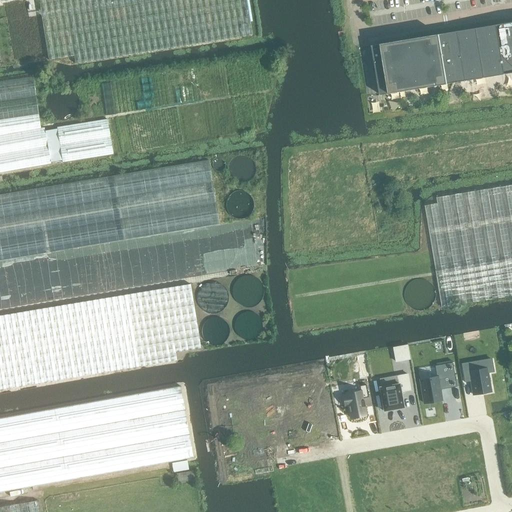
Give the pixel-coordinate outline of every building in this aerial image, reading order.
[(245,0),(38,0),(40,9),(41,16),(48,59),(73,55),(75,63),(252,35),(245,0)] [(511,21),(373,45),(381,95),(511,72),(511,21)] [(34,77),(0,81),(0,172),(51,163),(51,161),(46,131),(45,127),(41,128),(39,114),(34,77)] [(78,105),(78,104),(77,102),(77,99),(75,96),(73,94),(71,92),(69,90),(66,90),(63,89),(60,89),(57,90),(54,91),(52,93),(50,96),(48,98),(47,101),(47,104),(47,108),(48,110),(50,113),(51,115),(53,117),(56,119),(59,119),(62,120),(65,120),(67,119),(71,117),(72,116),(75,114),(76,111),(77,108),(78,105)] [(57,127),(57,129),(62,160),(62,162),(112,154),(107,119),(57,127)] [(254,172),(255,169),(255,166),(254,164),(253,161),(251,159),(249,158),(247,156),(244,156),(241,155),(239,156),(236,157),(234,158),(232,160),(230,162),(229,164),(229,167),(229,170),(229,172),(230,175),(231,177),(233,179),(236,180),(238,181),(241,182),(243,182),(246,181),(248,180),(250,178),(252,176),(254,174),(254,172)] [(221,158),(218,158),(215,159),(213,162),(213,165),(214,168),(216,170),(219,171),(222,170),(225,168),(226,165),(226,162),(224,159),(221,158)] [(0,260),(219,224),(208,160),(0,194),(0,260)] [(511,295),(511,184),(437,197),(437,203),(425,205),(436,270),(442,307),(511,295)] [(254,207),(255,204),(254,201),(254,198),(252,196),(251,194),(249,192),(246,190),(244,189),(241,189),(238,189),(235,189),(232,190),(230,192),(228,194),(226,196),(225,199),(225,202),(225,204),(225,207),(226,210),(227,212),(229,215),(232,216),(234,218),(237,218),(240,219),(243,218),(245,217),(248,216),(250,214),(252,212),(253,210),(254,207)] [(251,275),(246,275),(242,276),(237,279),(234,283),(233,287),(232,293),(234,297),(237,302),(241,305),(245,306),(250,307),(255,305),(259,302),(262,298),(264,294),(264,289),(263,284),(260,280),(256,277),(251,275)] [(436,295),(436,292),(435,289),(434,286),(432,283),(429,281),(427,280),(424,279),(421,278),(418,278),(414,279),(412,281),(409,283),(407,285),(406,288),(405,291),(404,294),(405,297),(406,300),(407,303),(409,305),(412,307),(415,308),(418,309),(421,309),(424,309),(427,308),(430,306),(432,304),(434,301),(435,298),(436,295)] [(215,281),(211,281),(206,282),(203,284),(200,288),(198,292),(197,296),(198,301),(200,305),(202,308),(206,311),(211,312),(215,312),(219,311),(223,308),(226,305),(228,301),(229,296),(228,292),(226,288),(223,284),(220,282),(215,281)] [(0,315),(0,389),(37,383),(177,360),(175,352),(200,348),(196,321),(190,285),(26,312),(26,311),(0,315)] [(251,310),(247,310),(242,311),(239,314),(236,317),(234,321),(233,325),(234,330),(236,334),(240,337),(243,339),(248,340),(252,339),(256,337),(260,334),(262,331),(263,326),(263,322),(261,318),(259,314),(255,312),(251,310)] [(218,316),(214,316),(210,317),(206,319),(204,322),(202,326),(201,330),(202,334),(204,337),(206,340),(210,342),(213,344),(218,344),(221,342),(225,340),(227,337),(229,334),(230,330),(229,326),(228,322),(225,319),(221,317),(218,316)] [(407,345),(393,348),(396,361),(410,359),(407,345)] [(486,366),(462,370),(464,382),(471,381),(473,395),(491,391),(487,372),(493,371),(491,358),(484,360),(486,366)] [(435,367),(418,370),(420,379),(424,403),(441,400),(440,389),(456,386),(452,362),(435,365),(435,367)] [(381,387),(379,387),(384,411),(403,407),(400,391),(410,390),(407,374),(396,376),(398,383),(381,387)] [(346,395),(343,395),(345,405),(348,405),(350,417),(365,415),(364,406),(365,406),(365,405),(364,406),(363,401),(364,400),(363,400),(362,398),(368,397),(366,384),(359,385),(360,391),(346,394),(346,395)] [(0,491),(193,457),(180,386),(0,418),(0,491)] [(188,470),(186,460),(171,463),(173,472),(188,470)] [(196,479),(194,471),(188,471),(175,474),(177,482),(196,479)] [(0,511),(39,511),(37,501),(0,507),(0,511)]
